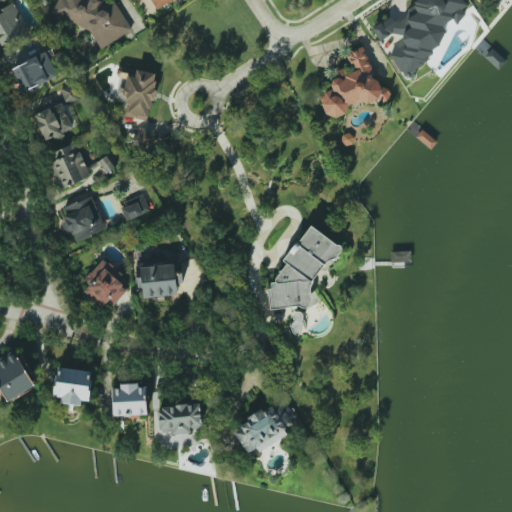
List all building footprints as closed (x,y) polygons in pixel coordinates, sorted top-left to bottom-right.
[(132,30),(115,1),(108,5),(97,0),(57,0),(52,11),(54,14),(89,30),(100,49),(132,30)] [(150,0),(155,9),(172,0),(150,0)] [(408,77),(414,69),(419,66),(444,36),(443,24),(458,23),(464,15),(463,0),(462,0),(416,0),(414,3),(415,12),(413,14),(407,15),(403,19),(383,21),(372,28),(380,41),(387,37),(389,35),(402,33),(403,45),(389,54),(399,69),(408,77)] [(0,44),(28,33),(16,4),(0,10),(0,44)] [(352,67),(338,73),(339,76),(329,80),(333,88),(320,94),(330,117),(378,96),(381,103),(387,100),(363,45),(346,53),(352,67)] [(57,77),(46,52),(12,67),(22,91),(57,77)] [(158,73),(120,65),(117,78),(121,78),(117,98),(128,101),(125,115),(148,120),(158,73)] [(43,141),(64,134),(61,126),(70,122),(63,101),(33,112),(43,141)] [(133,141),(141,154),(165,139),(157,127),(133,141)] [(49,163),(60,189),(89,177),(90,180),(116,169),(110,155),(84,166),(74,143),(54,151),(57,159),(49,163)] [(126,207),(121,209),(126,221),(150,211),(142,192),(123,200),(126,207)] [(59,208),(68,234),(73,232),(76,241),(105,230),(93,196),(59,208)] [(311,227),(337,245),(342,244),(343,250),(338,256),(324,265),(312,281),(313,285),(311,290),(311,298),(310,304),(304,307),(301,306),(271,310),(268,290),(272,289),(272,284),(311,227)] [(112,306),(128,289),(117,279),(121,274),(104,258),(84,280),(89,285),(83,291),(102,308),(107,302),(112,306)] [(143,298),(177,294),(176,283),(183,283),(180,262),(138,268),(140,287),(142,287),(143,298)] [(6,400),(35,387),(18,349),(0,357),(0,392),(2,392),(6,400)] [(81,405),(81,400),(89,401),(92,370),(57,367),(54,396),(61,397),(61,403),(81,405)] [(146,385),(112,386),(113,416),(147,415),(146,385)] [(288,435),(283,428),(292,423),(279,401),(247,419),(249,422),(234,430),(246,453),(256,448),(258,451),(288,435)] [(159,431),(171,430),(172,433),(202,431),(200,404),(157,407),(159,431)]
